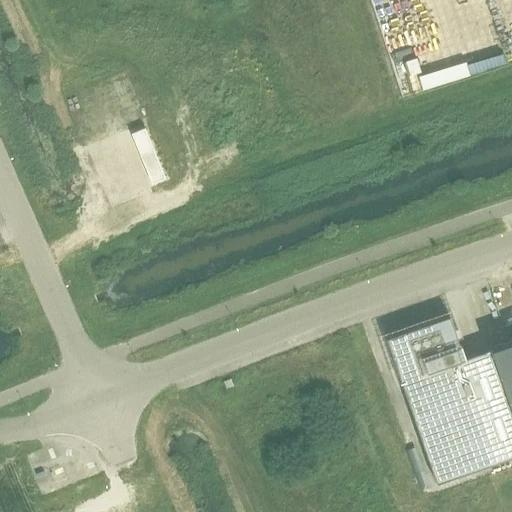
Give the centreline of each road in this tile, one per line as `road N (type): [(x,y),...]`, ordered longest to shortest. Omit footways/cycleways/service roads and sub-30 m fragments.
road 1 (unclassified): [(96,396),(511,248)]
road 2 (unclassified): [(96,396),(0,166)]
road 3 (unclassified): [(147,511),(96,396)]
